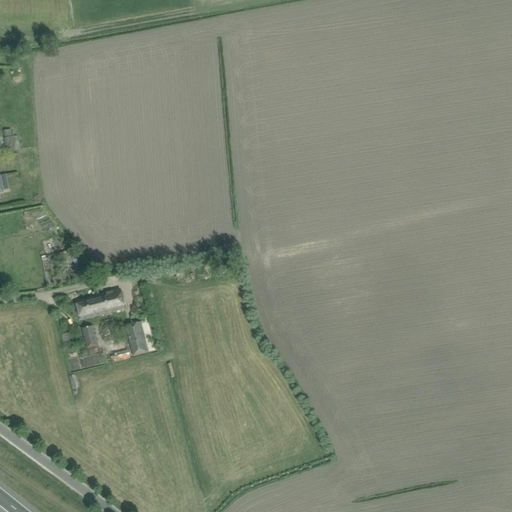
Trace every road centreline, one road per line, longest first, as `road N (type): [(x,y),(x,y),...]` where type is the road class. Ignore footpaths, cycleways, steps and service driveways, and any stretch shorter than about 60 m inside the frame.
road 1 (track): [(0,298),(145,278)]
road 2 (unclassified): [(110,511),(0,429)]
